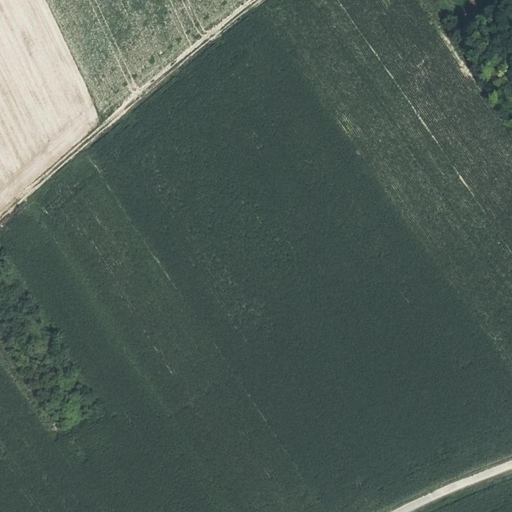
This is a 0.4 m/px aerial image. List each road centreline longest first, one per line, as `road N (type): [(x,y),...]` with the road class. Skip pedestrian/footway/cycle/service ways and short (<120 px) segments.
road 1 (track): [(0,220),(259,0)]
road 2 (track): [(400,511),(511,466)]
